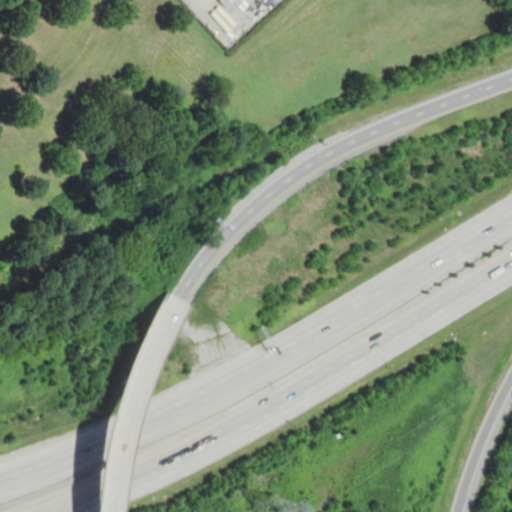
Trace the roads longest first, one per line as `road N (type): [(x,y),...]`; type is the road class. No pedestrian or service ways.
road 1 (motorway): [(511,216),(204,397),(0,484)]
road 2 (motorway): [(52,511),(223,433),(511,260)]
road 3 (motorway): [(511,78),(308,164),(230,225),(172,297)]
road 4 (motorway): [(172,297),(121,400),(99,511)]
road 5 (motorway): [(456,511),(511,375)]
